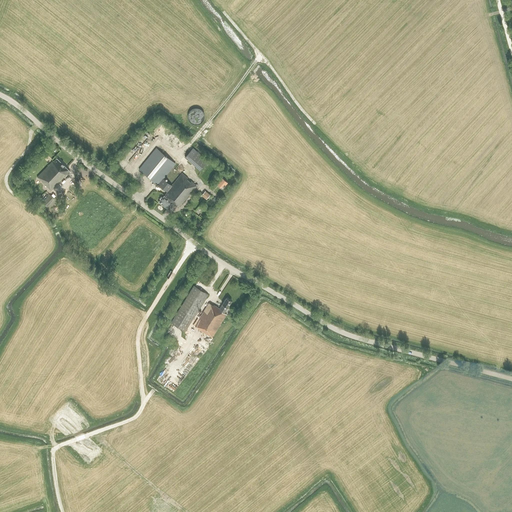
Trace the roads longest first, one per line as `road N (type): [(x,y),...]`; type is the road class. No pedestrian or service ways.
road 1 (tertiary): [(0,94),(224,264),(328,325),(511,379)]
road 2 (track): [(194,242),(140,327),(138,415),(54,449),(63,511)]
road 3 (track): [(157,141),(178,157),(259,55)]
road 4 (track): [(223,12),(315,124)]
